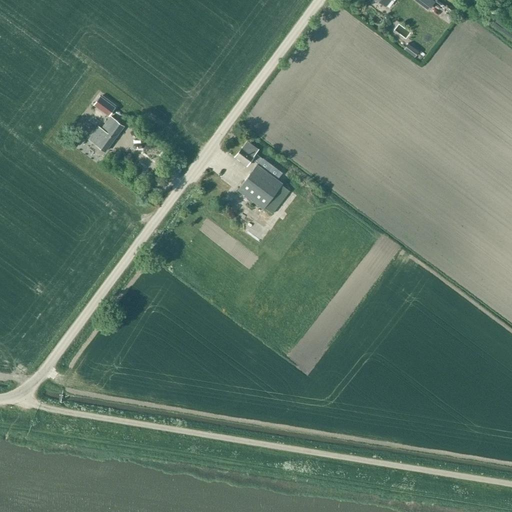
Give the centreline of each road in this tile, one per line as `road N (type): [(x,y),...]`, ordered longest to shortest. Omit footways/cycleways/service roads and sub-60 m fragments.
road 1 (tertiary): [(0,399),(41,374),(320,0)]
road 2 (track): [(511,485),(42,407),(21,393)]
